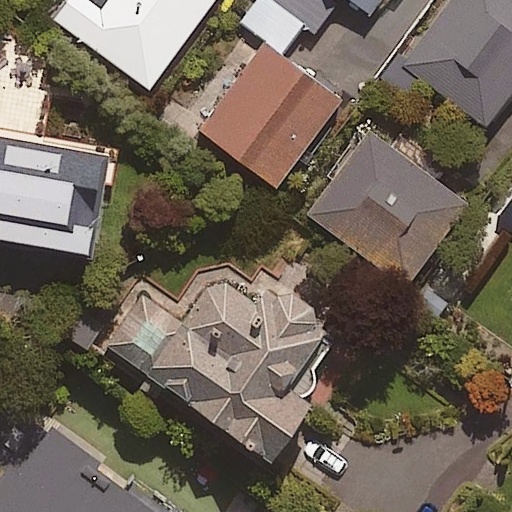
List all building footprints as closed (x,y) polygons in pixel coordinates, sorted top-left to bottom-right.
[(207,0),(61,0),(53,11),(148,81),(207,0)] [(277,176),(341,90),(283,46),(301,23),(311,30),(333,0),(254,0),(241,18),(263,35),(201,119),(277,176)] [(485,115),(511,78),(511,0),(446,0),(405,56),(485,115)] [(467,191),(369,119),(308,204),(405,275),(467,191)] [(0,236),(93,250),(106,160),(0,145),(0,236)] [(254,285),(214,258),(176,314),(139,289),(110,333),(270,440),(352,319),(268,263),(254,285)] [(182,511),(50,416),(18,460),(11,455),(0,470),(0,511),(182,511)]
